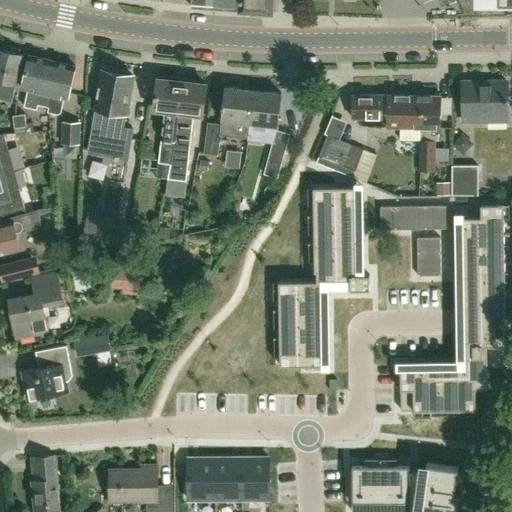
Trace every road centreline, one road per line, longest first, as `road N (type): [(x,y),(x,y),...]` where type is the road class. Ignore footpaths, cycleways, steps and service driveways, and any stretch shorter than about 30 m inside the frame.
road 1 (tertiary): [(511,39),(218,38),(0,0)]
road 2 (residential): [(0,443),(151,428),(310,431)]
road 3 (residential): [(310,431),(342,431),(360,421),(359,344),(367,326),(449,322)]
